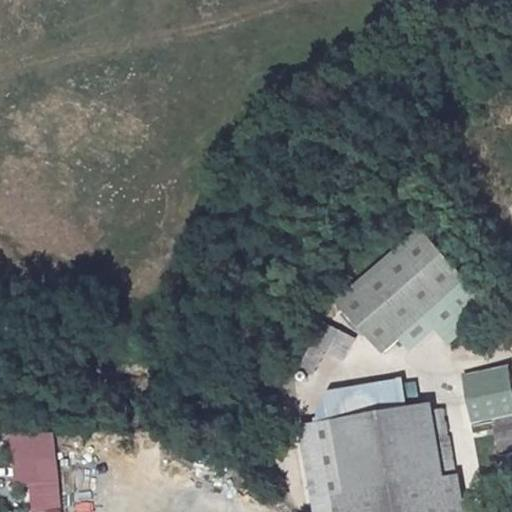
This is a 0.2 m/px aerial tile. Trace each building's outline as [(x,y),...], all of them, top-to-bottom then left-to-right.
[(346,301),(388,357),(408,341),(415,351),(441,331),(452,344),(499,310),(440,231),(346,301)] [(332,353),(350,362),(362,339),(344,330),(332,353)] [(511,399),(507,400),(501,402),(503,423),(511,421),(511,399)] [(35,511),(65,511),(64,435),(19,436),(20,486),(35,486),(35,511)] [(461,461),(327,483),(331,511),(469,511),(468,503),(461,461)]
